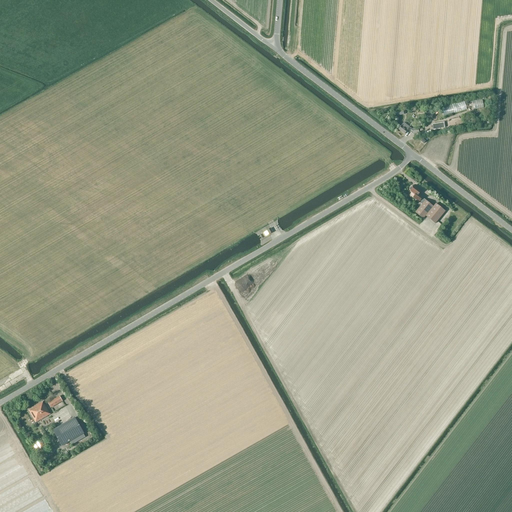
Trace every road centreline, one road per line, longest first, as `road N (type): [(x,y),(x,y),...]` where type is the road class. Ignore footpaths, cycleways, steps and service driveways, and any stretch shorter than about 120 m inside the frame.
road 1 (unclassified): [(0,403),(354,197),(411,153)]
road 2 (unclassified): [(411,153),(277,50)]
road 3 (track): [(278,372),(354,511)]
road 4 (unclassified): [(511,230),(411,153)]
